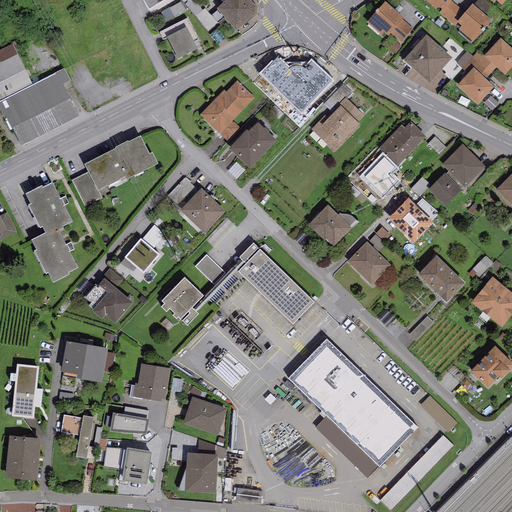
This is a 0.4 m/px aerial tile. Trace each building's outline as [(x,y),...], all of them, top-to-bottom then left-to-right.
[(141,0),(148,12),(168,0),(141,0)] [(228,0),(223,4),(216,10),(236,33),(256,15),(256,8),(249,0),(228,0)] [(451,2),(452,0),(423,0),(436,11),(439,8),(441,10),(443,11),(451,2)] [(482,0),(478,0),(473,6),(484,16),(491,7),(482,0)] [(465,13),(451,2),(443,11),(441,10),(439,12),(455,26),(457,24),(456,24),(465,13)] [(388,38),(391,34),(401,42),(413,29),(403,21),(404,20),(385,3),(366,24),(381,37),(384,34),(388,38)] [(473,6),(472,6),(465,13),(456,24),(457,24),(461,27),(459,30),(473,43),(491,22),(484,16),(473,6)] [(198,20),(210,34),(219,27),(207,13),(198,20)] [(186,29),(167,39),(178,60),(198,50),(186,29)] [(426,37),(403,63),(429,86),(453,59),(426,37)] [(511,68),(511,50),(500,40),(487,55),(484,57),(496,68),(505,76),(511,68)] [(13,45),(0,51),(0,99),(31,84),(13,45)] [(463,69),(473,57),(467,52),(457,64),(463,69)] [(485,80),(496,68),(484,57),(487,55),(485,53),(483,55),(479,52),(473,57),(463,69),(468,74),(473,68),(485,80)] [(307,65),(291,80),(313,101),(332,83),(316,68),(313,71),(307,65)] [(485,80),(473,68),(468,74),(457,87),(477,106),(494,88),(485,80)] [(8,121),(21,147),(79,117),(63,86),(70,82),(64,70),(0,102),(0,111),(6,122),(8,121)] [(224,90),(200,115),(228,142),(241,129),(233,122),(255,99),(237,81),(226,92),(224,90)] [(352,94),(343,85),(329,100),(337,108),(339,106),(346,98),(347,99),(352,94)] [(275,89),(268,97),(284,113),(292,105),(275,89)] [(321,120),(311,130),(334,153),(361,126),(357,123),(364,116),(347,99),(346,98),(339,106),(340,107),(324,123),(321,120)] [(274,107),(270,112),(279,120),(284,115),(274,107)] [(246,132),(229,150),(250,170),(277,142),(268,134),(269,133),(265,129),(264,129),(258,123),(248,133),(246,132)] [(381,153),(396,168),(426,138),(410,123),(404,129),(401,127),(379,149),(382,152),(381,153)] [(116,151),(84,166),(88,173),(71,181),(84,207),(102,199),(99,192),(125,179),(126,182),(158,167),(152,155),(149,156),(140,138),(128,144),(128,143),(115,149),(116,151)] [(486,168),(462,145),(441,166),(465,190),(486,168)] [(511,174),(496,191),(511,206),(511,174)] [(444,175),(428,191),(445,208),(461,192),(444,175)] [(187,184),(172,199),(180,207),(195,192),(187,184)] [(41,188),(25,196),(31,206),(28,207),(40,230),(42,229),(45,235),(31,242),(36,252),(34,253),(45,276),(47,275),(52,285),(69,276),(68,274),(77,270),(69,254),(70,253),(66,246),(65,247),(58,233),(63,230),(63,228),(72,224),(64,207),(65,207),(61,200),(60,201),(52,185),(42,190),(41,188)] [(223,217),(199,193),(178,214),(202,238),(223,217)] [(408,200),(388,220),(413,245),(434,224),(408,200)] [(326,240),(333,247),(351,230),(327,207),(309,226),(324,242),(326,240)] [(7,213),(0,216),(0,218),(7,233),(9,237),(17,233),(7,213)] [(384,252),(391,236),(380,231),(373,247),(384,252)] [(160,256),(140,240),(124,259),(125,260),(121,264),(133,273),(136,269),(143,275),(160,256)] [(391,266),(366,243),(347,263),(371,287),(391,266)] [(314,304),(260,251),(238,274),(292,326),(314,304)] [(224,273),(206,255),(194,267),(213,285),(224,273)] [(436,258),(418,277),(447,304),(465,285),(436,258)] [(203,298),(184,279),(161,303),(164,305),(161,309),(166,314),(169,311),(174,316),(173,317),(176,321),(178,319),(180,321),(188,313),(191,309),(203,298)] [(511,317),(511,294),(492,279),(471,305),(502,330),(511,317)] [(133,304),(104,281),(97,289),(95,288),(86,299),(92,303),(89,307),(94,311),(92,313),(102,321),(105,317),(115,326),(133,304)] [(198,316),(191,309),(188,313),(190,315),(182,322),(187,327),(198,316)] [(429,320),(411,337),(417,344),(435,326),(429,320)] [(418,429),(326,341),(288,380),(326,418),(378,467),(379,469),(418,429)] [(108,350),(66,343),(61,375),(77,377),(76,381),(102,385),(108,350)] [(470,373),(488,390),(499,379),(501,381),(511,369),(511,365),(494,348),(470,373)] [(213,374),(231,392),(244,379),(226,361),(213,374)] [(39,368),(17,365),(11,418),(33,420),(39,368)] [(170,370),(141,365),(138,385),(135,385),(133,399),(161,403),(162,401),(165,401),(170,370)] [(217,437),(227,410),(191,398),(182,425),(217,437)] [(431,399),(422,409),(450,435),(460,425),(431,399)] [(149,421),(113,414),(110,433),(146,436),(149,421)] [(82,419),(64,416),(61,433),(80,436),(76,459),(86,461),(93,419),(83,417),(82,419)] [(367,479),(378,467),(326,418),(315,429),(367,479)] [(41,441),(9,438),(6,480),(37,483),(41,441)] [(382,504),(390,511),(394,511),(455,447),(445,438),(435,448),(382,504)] [(152,454),(127,450),(106,449),(103,468),(124,470),(122,483),(147,487),(152,454)] [(187,454),(184,493),(216,495),(218,456),(187,454)] [(262,506),(263,492),(238,492),(237,505),(262,506)]
